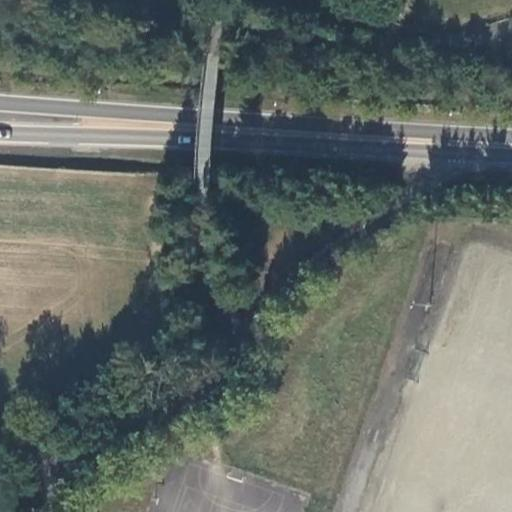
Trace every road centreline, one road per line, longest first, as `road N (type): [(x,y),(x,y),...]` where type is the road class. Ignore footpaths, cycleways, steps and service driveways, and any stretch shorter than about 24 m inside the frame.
road 1 (unclassified): [(442,152),(440,170),(412,199),(269,299),(218,387),(39,491)]
road 2 (primary): [(442,133),(0,103)]
road 3 (primary): [(0,133),(442,152)]
